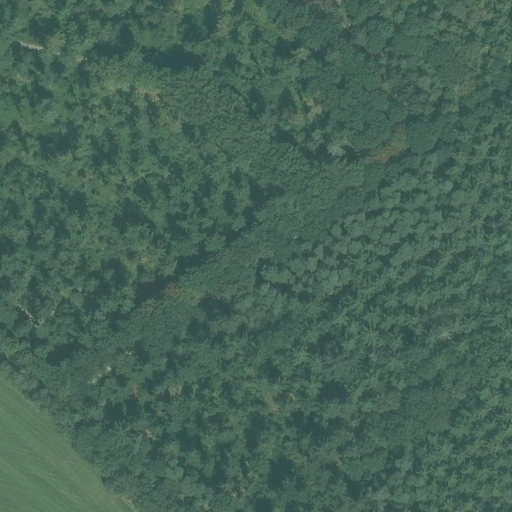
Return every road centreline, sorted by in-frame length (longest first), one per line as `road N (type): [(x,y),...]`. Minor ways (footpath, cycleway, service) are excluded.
road 1 (track): [(335,209),(62,403)]
road 2 (track): [(511,82),(335,209)]
